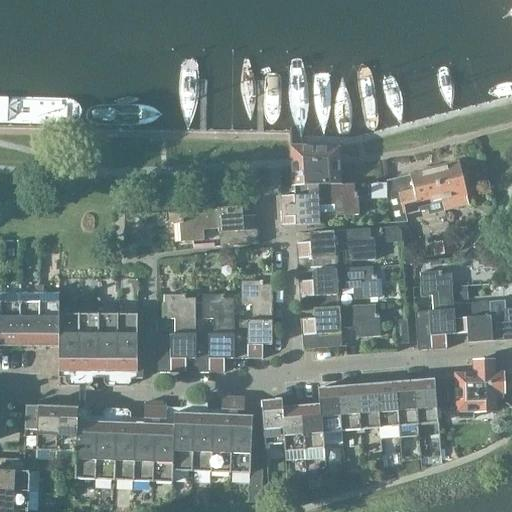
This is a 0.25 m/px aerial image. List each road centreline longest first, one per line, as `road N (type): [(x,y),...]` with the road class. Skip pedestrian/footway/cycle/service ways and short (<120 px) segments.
road 1 (residential): [(0,391),(139,399),(150,391),(255,390),(292,370)]
road 2 (residential): [(292,370),(511,358)]
road 3 (residential): [(292,370),(289,252),(269,229),(267,200)]
